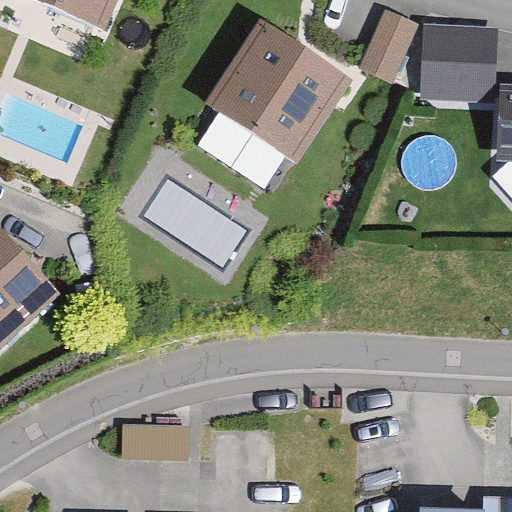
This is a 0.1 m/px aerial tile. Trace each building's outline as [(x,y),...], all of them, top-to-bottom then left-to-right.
[(10,0),(10,2),(101,39),(116,0),(10,0)] [(386,15),(360,78),(393,92),(420,29),(386,15)] [(421,105),(496,109),(499,34),(424,31),(421,105)] [(264,33),(210,119),(292,171),(347,84),(264,33)] [(511,96),(500,96),(497,170),(511,170),(511,96)] [(0,237),(0,356),(59,308),(0,237)] [(122,423),(122,457),(189,457),(189,424),(122,423)] [(511,511),(511,502),(420,499),(420,511),(511,511)]
